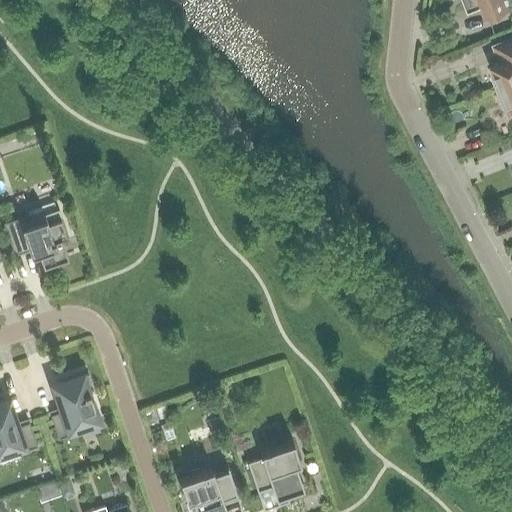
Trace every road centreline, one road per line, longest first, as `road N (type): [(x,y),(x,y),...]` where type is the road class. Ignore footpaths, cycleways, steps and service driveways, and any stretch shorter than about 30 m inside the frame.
road 1 (unclassified): [(511,467),(387,303),(101,0)]
road 2 (residential): [(511,307),(398,93),(402,0)]
road 3 (residential): [(160,511),(94,329),(64,318),(0,338)]
